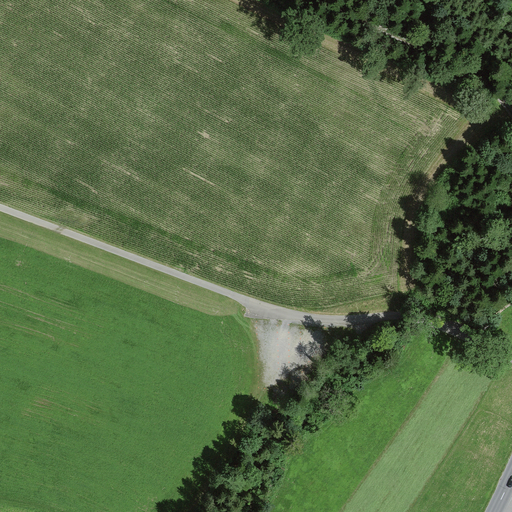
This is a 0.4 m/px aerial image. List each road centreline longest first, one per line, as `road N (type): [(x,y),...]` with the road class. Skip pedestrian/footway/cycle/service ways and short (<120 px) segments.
road 1 (unclassified): [(0,207),(273,310),(334,322),(432,322),(511,354)]
road 2 (track): [(511,110),(467,69),(319,0)]
